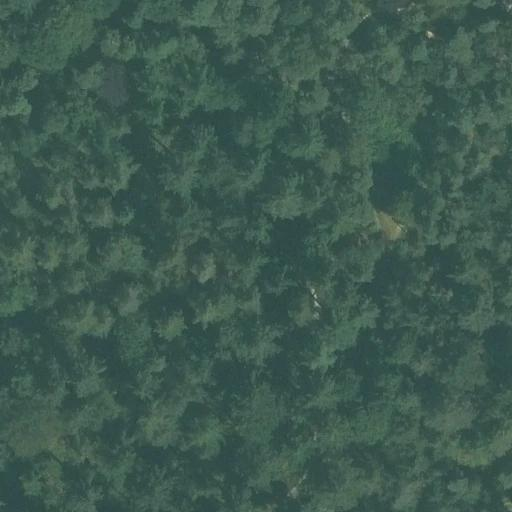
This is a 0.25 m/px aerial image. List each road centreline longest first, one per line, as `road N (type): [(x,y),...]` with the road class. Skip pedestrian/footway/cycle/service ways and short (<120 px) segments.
road 1 (track): [(511,47),(482,80),(340,82),(309,68),(234,57),(36,50)]
road 2 (track): [(338,511),(387,237),(340,82)]
road 3 (track): [(387,237),(482,80)]
